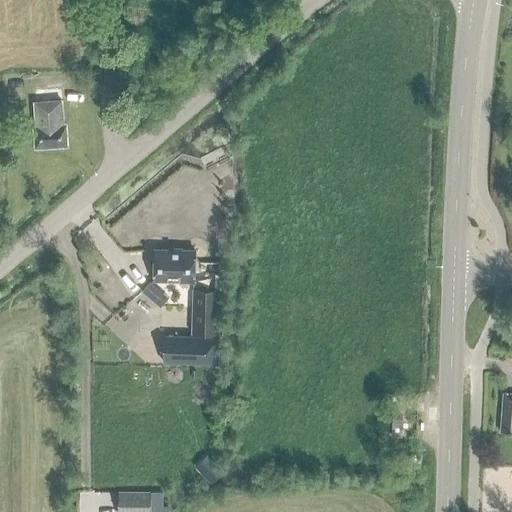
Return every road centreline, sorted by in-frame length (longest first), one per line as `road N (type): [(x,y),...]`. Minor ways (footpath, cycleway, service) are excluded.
road 1 (tertiary): [(452,272),(474,0)]
road 2 (unclassified): [(121,162),(314,0)]
road 3 (tertiary): [(446,511),(452,272)]
road 4 (unclassified): [(121,162),(107,112),(109,0)]
road 5 (unclassified): [(0,270),(121,162)]
